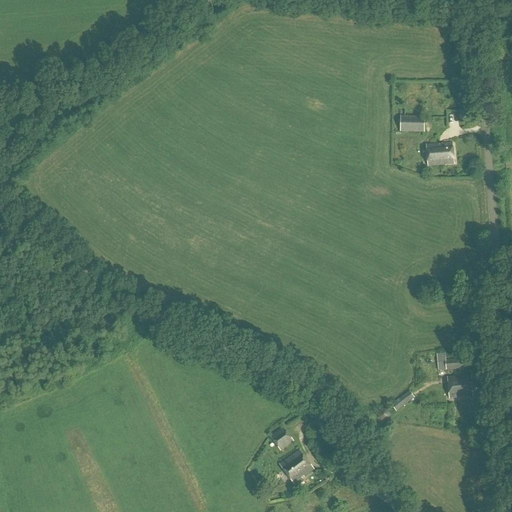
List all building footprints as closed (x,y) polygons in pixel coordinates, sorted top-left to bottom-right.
[(468,121),(468,111),(459,111),(459,122),(468,121)] [(424,133),(425,117),(400,116),(400,132),(424,133)] [(428,167),(454,164),(452,143),(427,145),(428,167)] [(464,358),(445,360),(446,370),(465,368),(464,358)] [(450,398),(473,396),(471,375),(448,377),(450,398)] [(396,412),(414,398),(409,391),(391,405),(396,412)] [(419,401),(402,413),(405,418),(423,406),(419,401)] [(280,451),(294,442),(283,427),(270,437),(280,451)] [(294,484),(314,470),(300,450),(280,465),(294,484)]
